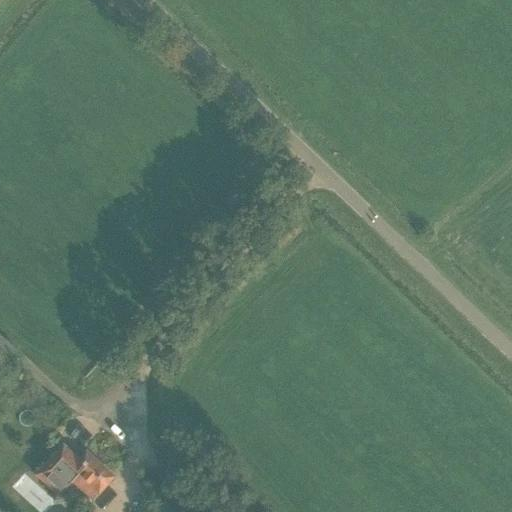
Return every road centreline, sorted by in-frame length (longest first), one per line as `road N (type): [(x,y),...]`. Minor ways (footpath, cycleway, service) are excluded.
road 1 (unclassified): [(99,412),(318,167)]
road 2 (unclassified): [(511,351),(318,167)]
road 3 (unclassified): [(318,167),(143,0)]
road 4 (unclassified): [(173,511),(157,466),(99,412)]
